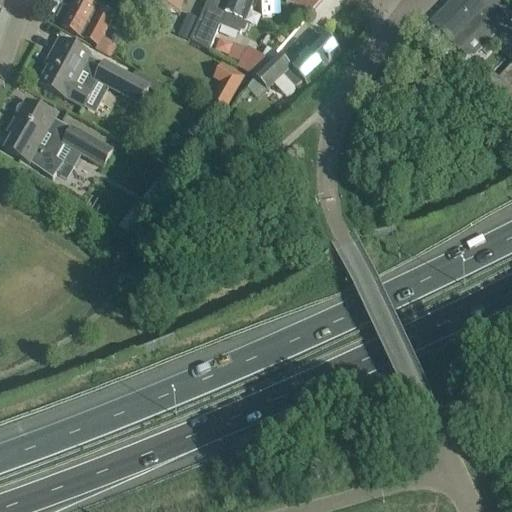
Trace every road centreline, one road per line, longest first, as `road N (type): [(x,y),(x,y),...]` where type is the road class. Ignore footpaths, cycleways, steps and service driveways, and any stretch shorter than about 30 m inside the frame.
road 1 (motorway): [(511,236),(121,413),(0,457)]
road 2 (motorway): [(0,507),(141,455),(511,289)]
road 3 (unclassified): [(449,466),(332,202),(326,165),(337,107)]
road 4 (unclassified): [(300,511),(449,466)]
